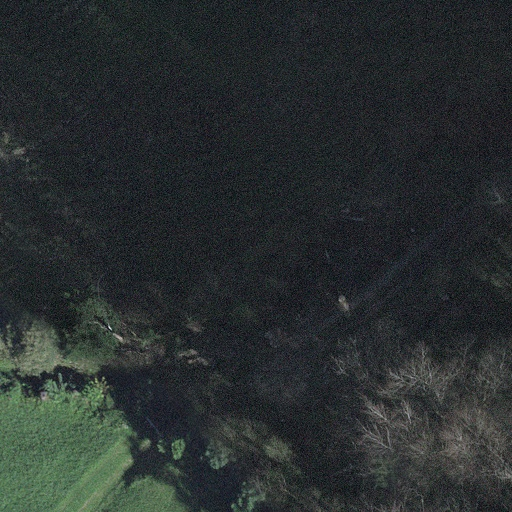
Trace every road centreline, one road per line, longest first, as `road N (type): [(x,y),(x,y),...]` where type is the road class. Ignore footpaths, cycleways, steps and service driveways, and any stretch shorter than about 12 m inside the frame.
road 1 (track): [(511,197),(280,369),(167,417),(72,511)]
road 2 (track): [(280,369),(323,393),(461,337),(511,330)]
